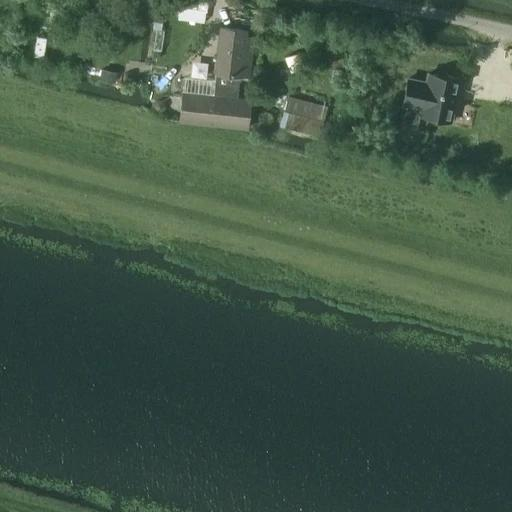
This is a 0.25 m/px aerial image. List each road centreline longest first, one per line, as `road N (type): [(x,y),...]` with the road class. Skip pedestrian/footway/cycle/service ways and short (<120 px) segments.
road 1 (track): [(0,152),(511,286)]
road 2 (unclassified): [(511,32),(360,0)]
